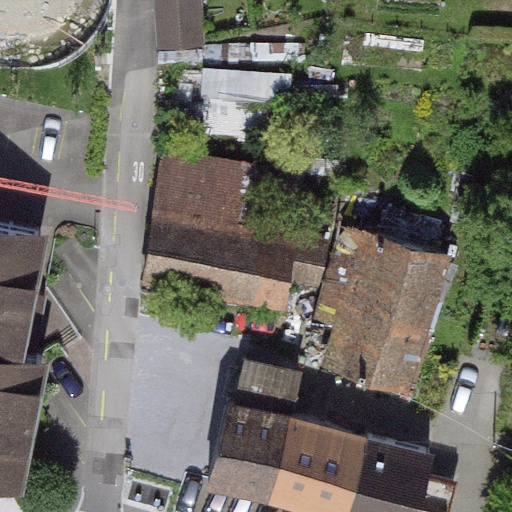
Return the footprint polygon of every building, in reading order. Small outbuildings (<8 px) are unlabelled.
[(201,0),(160,0),(164,48),(205,45),(201,0)] [(296,48),(217,48),(217,94),(295,95),(296,48)] [(0,213),(0,481),(31,488),(55,365),(32,361),(59,225),(0,213)] [(165,215),(149,282),(302,318),(318,250),(165,215)] [(421,397),(460,252),(353,223),(314,368),(421,397)] [(420,511),(437,446),(235,394),(211,489),(302,511),(420,511)]
